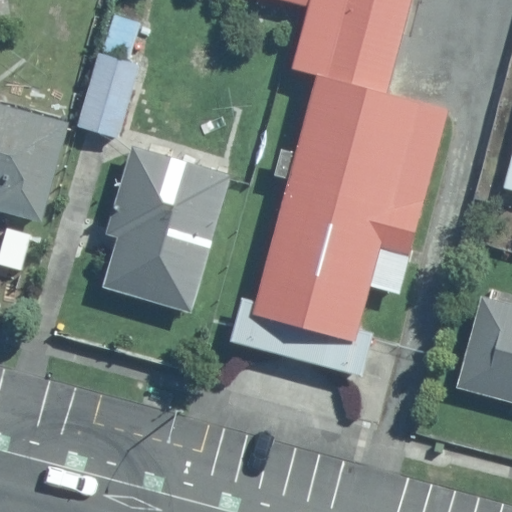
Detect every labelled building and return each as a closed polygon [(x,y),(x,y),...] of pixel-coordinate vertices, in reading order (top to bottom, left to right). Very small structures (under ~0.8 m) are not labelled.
[(307,0),(292,61),(314,67),(256,289),(243,285),(231,331),(368,366),(380,320),(367,316),(376,282),(406,289),(458,96),(392,79),(413,0),(307,0)] [(142,66),(102,55),(82,123),(122,135),(142,66)] [(0,108),(0,214),(45,225),(69,126),(0,108)] [(120,240),(107,284),(190,308),(230,171),(134,144),(107,237),(120,240)] [(511,295),(482,287),(458,379),(511,393),(511,295)]
